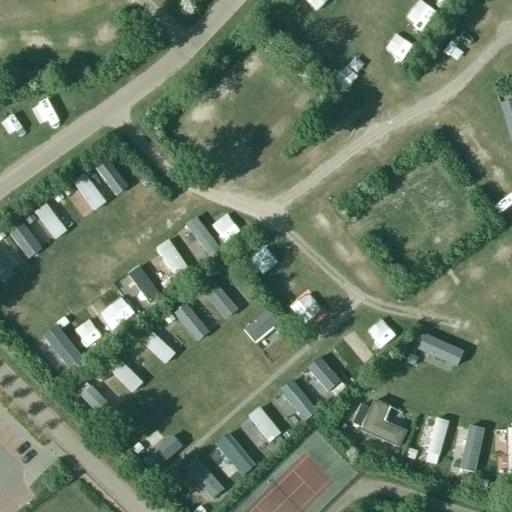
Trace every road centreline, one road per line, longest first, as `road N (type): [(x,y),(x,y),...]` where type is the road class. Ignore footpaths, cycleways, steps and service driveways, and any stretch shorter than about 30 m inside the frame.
road 1 (residential): [(0,186),(189,46),(235,0)]
road 2 (residential): [(139,511),(0,379)]
road 3 (residential): [(455,511),(360,483),(327,511)]
